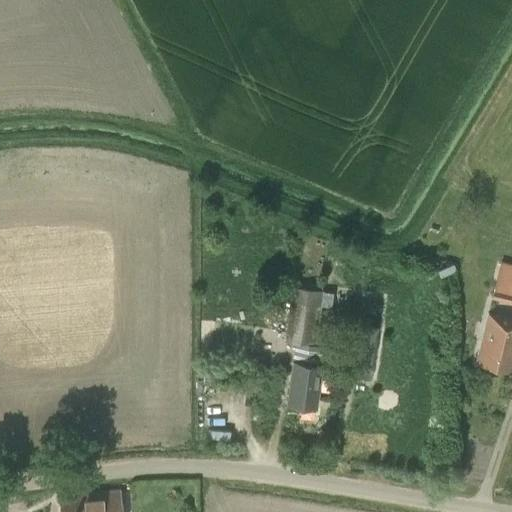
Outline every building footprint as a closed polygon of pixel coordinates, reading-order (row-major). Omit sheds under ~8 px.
[(511,264),(500,261),(491,299),(511,304),(511,264)] [(332,292),(322,291),(322,290),(291,286),(284,341),(299,344),(296,364),(294,363),(288,405),(314,408),(319,367),(321,367),(324,346),(315,345),(320,305),(330,306),(332,292)] [(357,296),(342,373),(367,378),(377,324),(371,323),(376,299),(357,296)] [(475,363),(511,371),(511,319),(487,313),(475,363)] [(60,511),(119,511),(118,490),(59,495),(60,511)]
